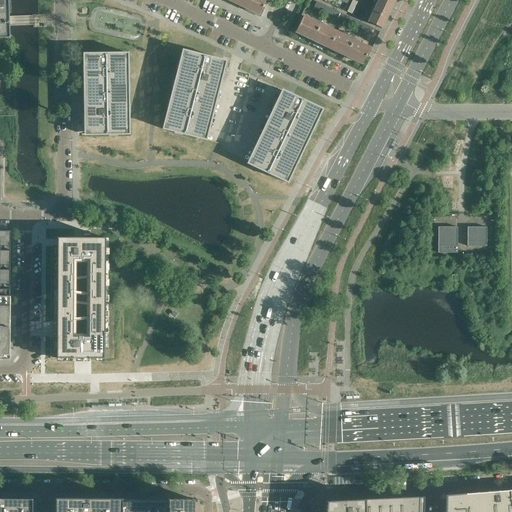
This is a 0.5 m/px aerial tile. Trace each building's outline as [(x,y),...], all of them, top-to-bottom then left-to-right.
[(0,0),(0,38),(10,38),(9,21),(8,0),(0,0)] [(229,0),(260,14),(266,0),(229,0)] [(351,0),(346,11),(352,14),(357,2),(354,0),(351,0)] [(377,1),(368,21),(381,28),(391,8),(377,1)] [(297,23),(299,24),(296,31),(329,47),(336,32),(301,15),(297,23)] [(336,32),(329,47),(363,63),(366,56),(368,57),(372,49),(336,32)] [(200,139),(219,65),(220,59),(214,58),(182,50),(180,61),(179,60),(176,69),(177,69),(175,80),(174,80),(171,89),(172,89),(170,99),(169,99),(166,108),(168,108),(162,129),(174,132),(174,133),(182,135),(183,134),(200,139)] [(129,134),(128,53),(118,53),(98,53),(92,53),(87,53),(87,54),(87,57),(89,124),(89,125),(93,125),(93,134),(93,135),(129,134)] [(309,137),(314,127),(315,128),(319,120),(318,119),(322,109),(293,95),(287,92),(284,98),(252,166),(268,174),(268,175),(276,179),(276,178),(287,183),(297,163),(298,164),(301,156),(300,155),(305,145),(306,146),(310,138),(309,137)] [(457,227),(438,226),(438,252),(457,253),(457,227)] [(487,227),(467,226),(467,246),(486,246),(487,227)] [(10,231),(0,230),(0,250),(10,251),(10,231)] [(57,258),(51,258),(50,322),(50,336),(50,337),(50,358),(72,358),(87,358),(104,359),(104,358),(114,358),(114,280),(105,270),(105,238),(89,238),(88,238),(83,238),(73,238),(69,238),(57,238),(57,246),(57,248),(57,254),(57,258)] [(10,251),(0,250),(0,270),(10,270),(10,251)] [(10,270),(0,270),(0,289),(10,290),(10,270)] [(0,358),(9,359),(9,296),(0,296),(0,358)] [(124,377),(138,377),(138,347),(124,347),(124,377)] [(511,511),(511,489),(510,490),(500,490),(465,493),(448,495),(445,498),(445,511),(444,511),(511,511)] [(422,511),(423,497),(326,501),(324,511),(422,511)] [(0,511),(31,511),(32,499),(0,498),(0,511)] [(167,499),(55,498),(55,511),(192,511),(193,499),(167,499)]
